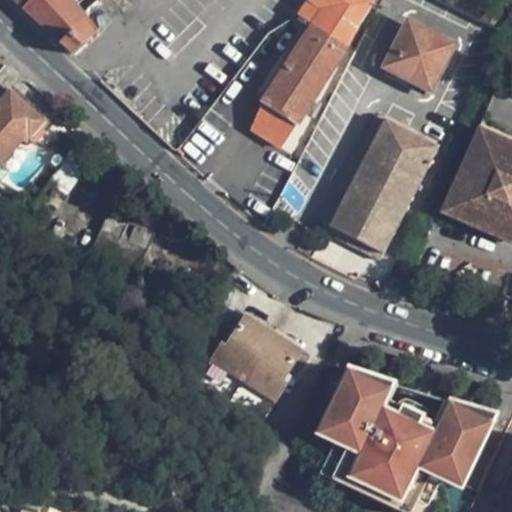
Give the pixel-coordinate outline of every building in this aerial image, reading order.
[(13,0),(71,54),(95,32),(69,0),(13,0)] [(367,0),(310,0),(299,18),(346,45),(358,22),(371,2),(367,0)] [(341,55),(346,45),(299,18),(296,21),(304,27),(296,40),(300,43),(265,98),(260,96),(258,100),(262,103),(251,131),(280,149),(298,122),(341,55)] [(390,66),(407,74),(426,36),(410,28),(390,66)] [(426,36),(407,74),(428,85),(430,80),(433,81),(438,70),(436,69),(447,47),(426,36)] [(29,137),(42,120),(10,91),(0,102),(0,162),(25,135),(29,137)] [(511,132),(483,120),(450,193),(456,208),(508,231),(511,222),(511,132)] [(436,146),(402,128),(393,146),(391,146),(346,235),(383,254),(426,170),(436,146)] [(78,143),(54,173),(48,186),(65,197),(94,156),(78,143)] [(159,216),(115,197),(93,248),(112,255),(114,250),(140,261),(159,216)] [(184,281),(153,267),(146,283),(177,298),(184,281)] [(300,349),(247,315),(226,346),(222,344),(220,346),(197,331),(171,375),(256,428),(284,385),(279,380),(300,349)] [(342,367),(310,434),(349,454),(340,475),(396,503),(412,470),(455,489),(492,413),(442,397),(431,419),(383,396),(389,383),(342,367)]
